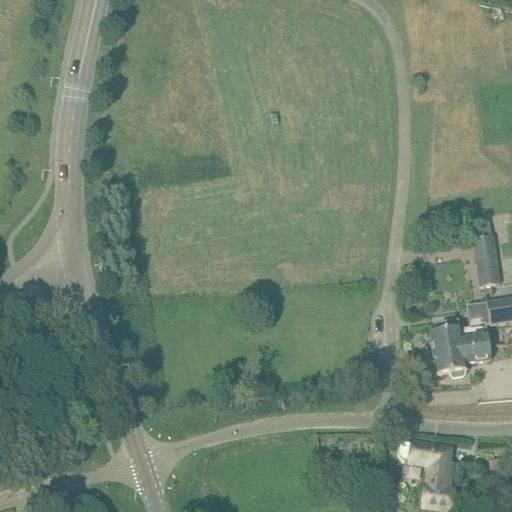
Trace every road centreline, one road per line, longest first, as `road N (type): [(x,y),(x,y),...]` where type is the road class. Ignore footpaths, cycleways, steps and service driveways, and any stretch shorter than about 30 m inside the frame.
road 1 (unclassified): [(386,421),(402,101),(386,19),(364,0)]
road 2 (tertiary): [(78,280),(68,204),(74,93),(95,0)]
road 3 (unclassified): [(140,461),(253,426),(386,421)]
road 4 (tertiary): [(140,461),(78,280)]
road 5 (unclassified): [(0,505),(140,461)]
road 6 (unclassified): [(386,421),(511,427)]
